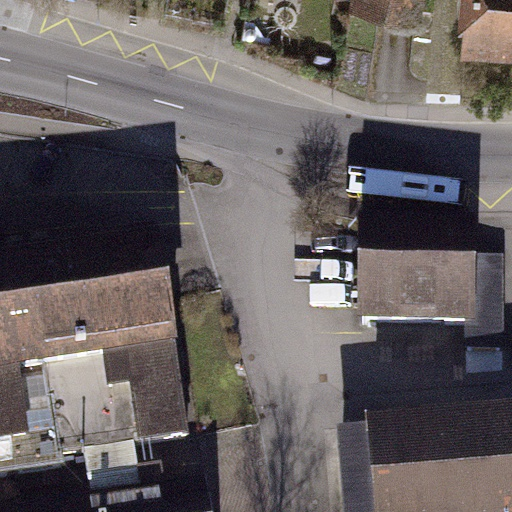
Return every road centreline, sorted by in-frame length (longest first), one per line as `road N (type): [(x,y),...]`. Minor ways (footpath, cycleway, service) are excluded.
road 1 (residential): [(511,392),(325,391),(286,343),(264,220),(295,137)]
road 2 (tertiary): [(295,137),(0,60)]
road 3 (tertiary): [(511,159),(377,154),(295,137)]
road 4 (unknown): [(286,343),(288,511)]
